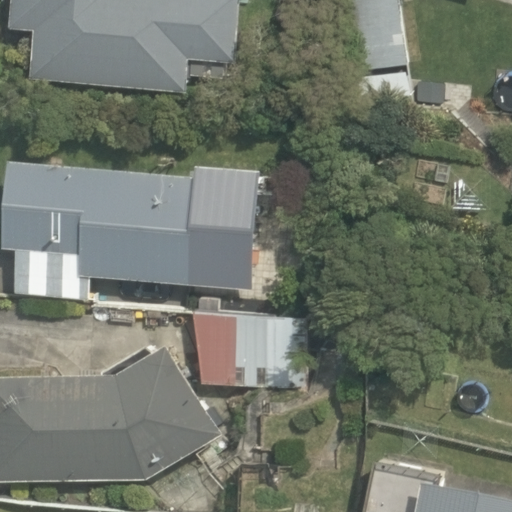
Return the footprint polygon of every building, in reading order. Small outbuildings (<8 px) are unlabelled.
[(14,0),(13,22),(36,25),(31,75),(189,89),(192,53),(241,57),(245,0),(14,0)] [(413,62),(402,0),(343,0),(355,71),(413,62)] [(211,170),(15,150),(7,241),(20,242),(17,289),(92,296),(93,270),(254,285),(258,230),(215,224),(216,202),(209,201),(211,170)] [(306,314),(198,305),(205,379),(300,389),(306,314)] [(226,429),(170,340),(120,368),(0,369),(0,476),(152,475),(226,429)] [(511,511),(511,487),(428,468),(418,511),(511,511)]
